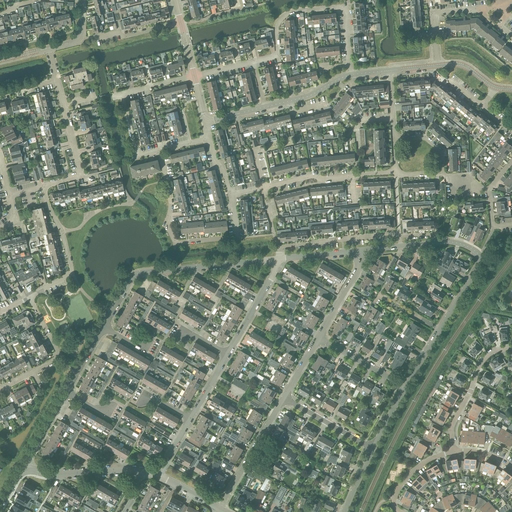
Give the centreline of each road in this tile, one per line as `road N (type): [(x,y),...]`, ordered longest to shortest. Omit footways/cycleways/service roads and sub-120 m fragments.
road 1 (residential): [(104,327),(137,273),(275,259)]
road 2 (residential): [(353,74),(346,7),(282,17),(277,55),(253,63)]
road 3 (residential): [(231,195),(235,233),(176,242),(160,150)]
road 4 (residential): [(160,150),(135,152),(122,95),(195,76)]
road 5 (residential): [(29,297),(71,274),(43,186)]
road 6 (residential): [(264,186),(397,172)]
road 7 (residential): [(0,390),(56,359),(29,297)]
road 8 (residential): [(453,450),(453,421),(478,366),(489,353),(511,348)]
road 9 (residential): [(399,235),(283,246),(280,258)]
